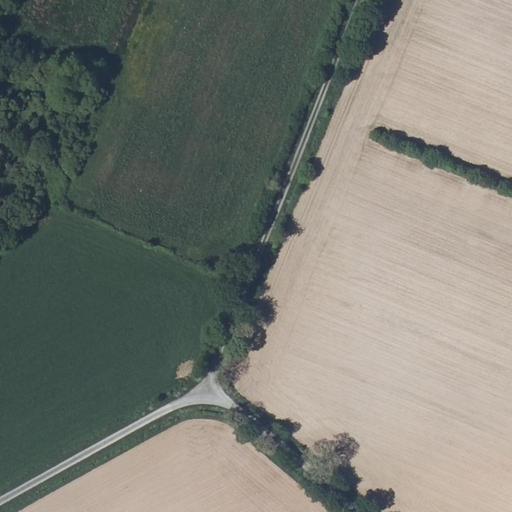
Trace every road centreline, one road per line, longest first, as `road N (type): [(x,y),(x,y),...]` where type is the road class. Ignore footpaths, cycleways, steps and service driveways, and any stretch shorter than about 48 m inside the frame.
road 1 (track): [(360,511),(230,402),(202,396),(0,504)]
road 2 (track): [(211,398),(211,374),(358,0)]
